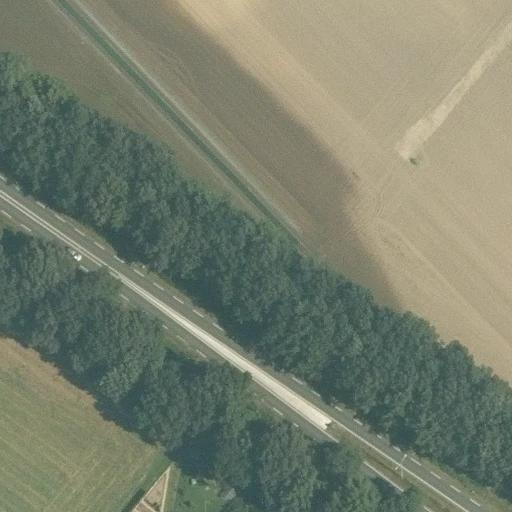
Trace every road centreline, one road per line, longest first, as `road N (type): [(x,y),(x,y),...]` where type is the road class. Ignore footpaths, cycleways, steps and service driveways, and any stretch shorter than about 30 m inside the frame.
road 1 (primary): [(265,382),(0,195)]
road 2 (primary): [(473,511),(337,419),(265,382)]
road 3 (primary): [(265,382),(416,511)]
